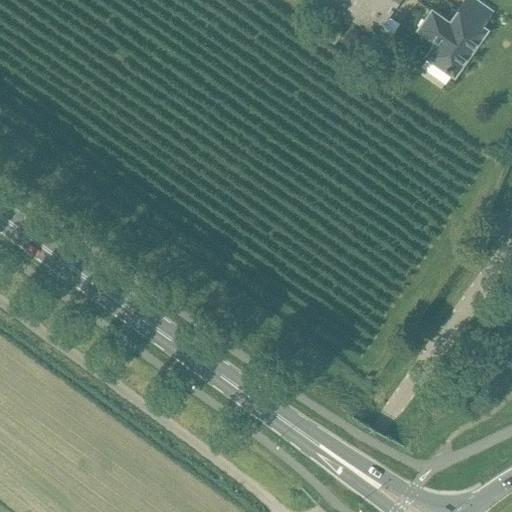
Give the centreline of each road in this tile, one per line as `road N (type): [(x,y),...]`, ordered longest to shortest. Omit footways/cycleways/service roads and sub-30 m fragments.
road 1 (primary): [(355,474),(0,218)]
road 2 (unclassified): [(318,511),(479,288),(511,225)]
road 3 (unclassified): [(0,304),(275,511)]
road 4 (primary): [(483,499),(436,502),(355,474)]
